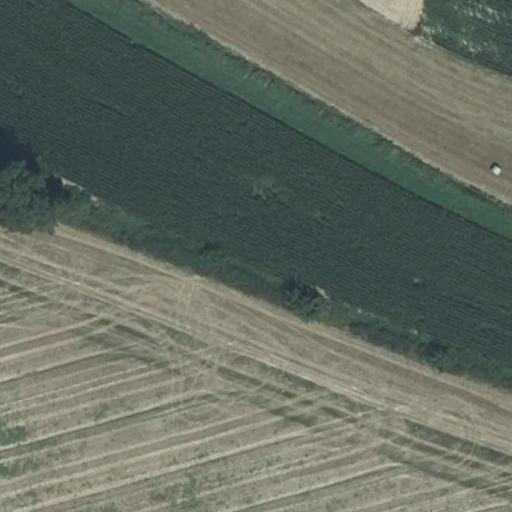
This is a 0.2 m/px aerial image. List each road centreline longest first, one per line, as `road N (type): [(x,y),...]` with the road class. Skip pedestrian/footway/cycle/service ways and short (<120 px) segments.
road 1 (track): [(0,176),(388,341),(511,383)]
road 2 (track): [(511,87),(413,49),(329,0)]
